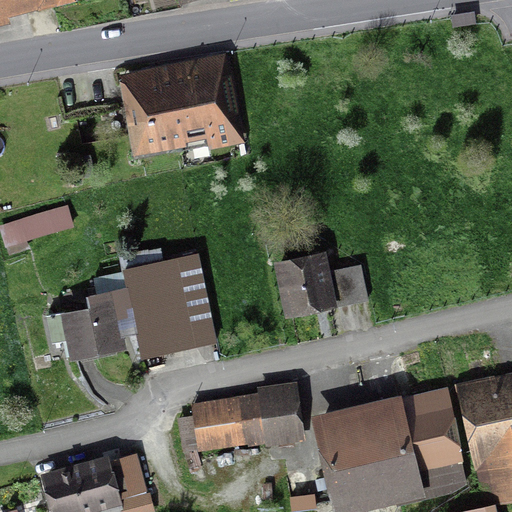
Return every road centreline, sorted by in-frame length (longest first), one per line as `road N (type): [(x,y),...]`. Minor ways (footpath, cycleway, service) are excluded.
road 1 (residential): [(511,306),(181,386),(102,431),(0,454)]
road 2 (primary): [(0,61),(399,0)]
